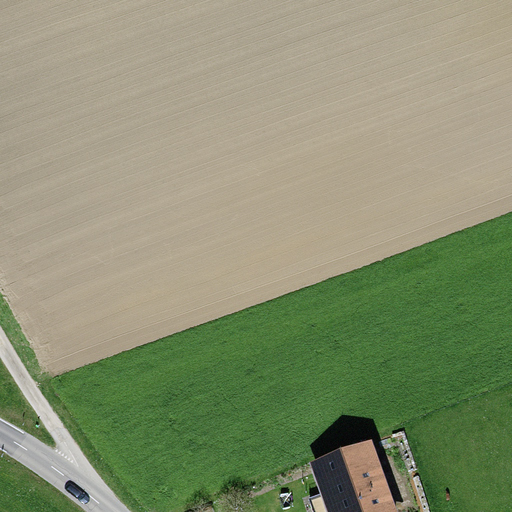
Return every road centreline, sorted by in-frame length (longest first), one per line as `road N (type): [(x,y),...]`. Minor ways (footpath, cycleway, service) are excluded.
road 1 (track): [(83,489),(63,440),(0,339)]
road 2 (tertiary): [(0,433),(108,511)]
